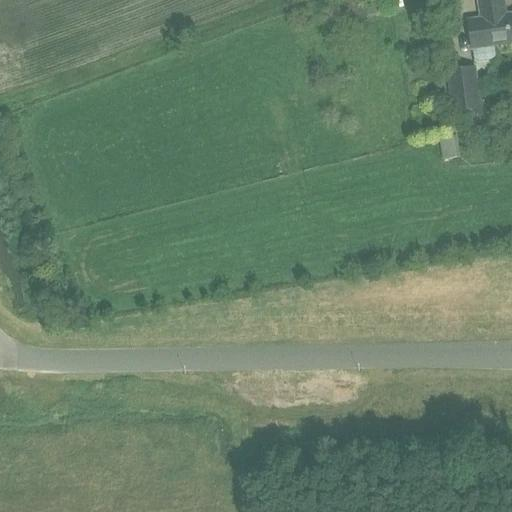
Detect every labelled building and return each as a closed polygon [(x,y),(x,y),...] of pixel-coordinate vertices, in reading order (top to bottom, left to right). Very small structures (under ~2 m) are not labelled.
[(385,12),(381,0),(342,0),(349,22),(385,12)] [(411,0),(400,0),(403,11),(414,9),(411,0)] [(511,16),(506,17),(503,0),(478,0),(482,21),(469,23),(472,49),(511,43),(511,16)] [(454,113),(481,110),(475,69),(448,73),(454,113)] [(442,161),(461,158),(459,137),(439,139),(442,161)]
